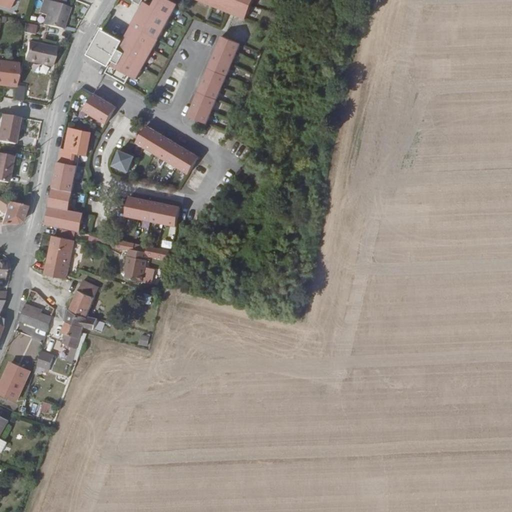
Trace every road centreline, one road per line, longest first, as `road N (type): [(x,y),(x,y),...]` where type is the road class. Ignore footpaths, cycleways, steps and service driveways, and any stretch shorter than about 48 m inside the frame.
road 1 (residential): [(56,118),(24,266)]
road 2 (residential): [(104,0),(56,118)]
